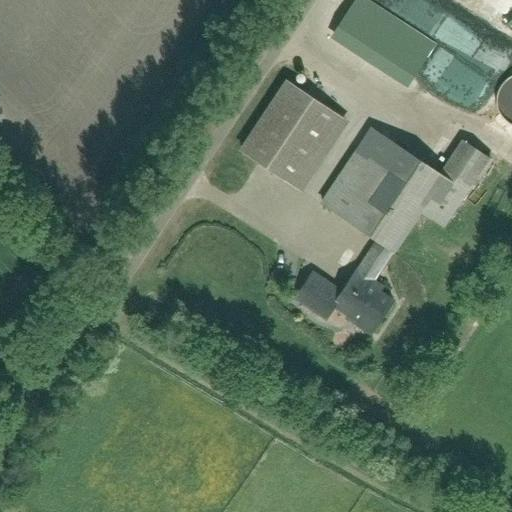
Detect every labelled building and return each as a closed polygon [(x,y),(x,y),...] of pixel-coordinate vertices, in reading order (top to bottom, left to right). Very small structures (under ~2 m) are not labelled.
[(511,0),(479,0),(511,20),(511,0)] [(431,55),(395,33),(372,71),(408,93),(431,55)] [(511,119),(511,73),(493,110),(511,119)] [(358,121),(294,79),(248,151),(312,192),(358,121)] [(452,172),(380,125),(329,202),(385,238),(405,252),(410,255),(437,215),(456,228),(501,159),(473,141),(452,172)] [(387,280),(405,252),(385,238),(353,288),(322,268),(302,299),(337,321),(343,311),(384,337),(407,300),(392,291),(395,285),(387,280)]
